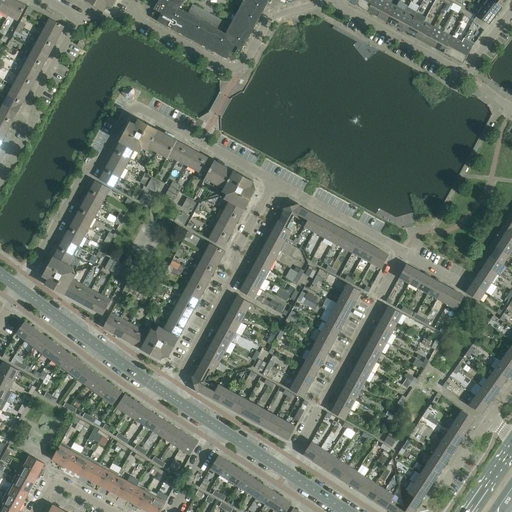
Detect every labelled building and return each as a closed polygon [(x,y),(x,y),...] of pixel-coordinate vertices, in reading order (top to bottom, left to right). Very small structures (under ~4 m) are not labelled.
[(0,11),(8,15),(16,0),(15,0),(3,0),(0,6),(0,11)] [(18,21),(26,6),(16,0),(8,15),(18,21)] [(89,0),(105,9),(106,7),(109,6),(110,7),(114,0),(89,0)] [(160,13),(162,13),(159,18),(158,21),(227,59),(229,56),(231,51),(233,52),(234,53),(239,55),(269,0),(244,0),(226,34),(217,29),(221,21),(214,17),(209,14),(205,11),(199,10),(192,6),(188,13),(179,8),(183,0),(158,0),(154,9),(158,12),(160,13)] [(368,12),(374,0),(362,0),(359,7),(368,12)] [(378,17),(386,1),(384,0),(374,0),(368,12),(378,17)] [(503,7),(492,0),(479,0),(478,2),(482,5),(496,16),(503,7)] [(387,22),(396,6),(386,1),(378,17),(387,22)] [(475,14),(477,16),(489,25),(496,16),(482,5),(475,14)] [(397,27),(405,11),(396,6),(387,22),(397,27)] [(406,32),(417,12),(407,7),(405,11),(397,27),(406,32)] [(162,13),(158,12),(152,14),(153,20),(159,18),(162,13)] [(424,22),(426,18),(417,12),(406,32),(416,38),(424,22)] [(489,25),(477,16),(473,22),(485,31),(489,25)] [(65,27),(50,18),(44,28),(59,37),(65,27)] [(425,43),(434,27),(424,22),(416,38),(425,43)] [(435,48),(443,32),(434,27),(425,43),(435,48)] [(59,37),(44,28),(39,38),(54,46),(59,37)] [(444,53),(453,37),(443,32),(435,48),(444,53)] [(454,58),(462,42),(453,37),(444,53),(454,58)] [(34,47),(49,56),(54,46),(39,38),(34,47)] [(87,42),(81,39),(77,45),(83,49),(87,42)] [(463,63),(472,48),(462,42),(454,58),(463,63)] [(49,56),(34,47),(29,57),(44,65),(49,56)] [(23,66),(39,75),(44,65),(29,57),(23,66)] [(39,75),(23,66),(18,76),(33,84),(39,75)] [(13,85),(28,94),(33,84),(18,76),(13,85)] [(28,94),(13,85),(8,95),(23,103),(28,94)] [(130,88),(124,90),(123,96),(127,100),(129,98),(131,97),(133,98),(134,92),(130,88)] [(3,104),(18,113),(23,103),(8,95),(3,104)] [(18,113),(3,104),(0,109),(0,115),(13,122),(18,113)] [(0,127),(8,132),(13,122),(0,115),(0,127)] [(140,152),(144,151),(146,150),(166,161),(169,156),(168,156),(176,142),(137,121),(136,123),(134,124),(132,123),(122,142),(135,149),(135,150),(140,153),(140,152)] [(120,145),(119,144),(115,151),(130,159),(135,150),(135,149),(122,142),(120,145)] [(180,142),(179,144),(176,142),(168,156),(169,156),(178,161),(186,146),(180,142)] [(187,166),(196,151),(186,146),(178,161),(187,166)] [(110,160),(125,168),(130,159),(115,151),(110,160)] [(196,151),(187,166),(197,171),(205,156),(196,151)] [(211,161),(212,160),(205,156),(197,171),(206,176),(214,163),(211,161)] [(125,168),(110,160),(105,170),(120,178),(125,168)] [(206,176),(203,181),(223,192),(225,198),(224,198),(229,201),(243,208),(254,188),(252,188),(251,185),(252,184),(243,178),(214,163),(206,176)] [(99,180),(115,188),(120,178),(105,170),(99,180)] [(147,188),(156,193),(161,184),(152,179),(147,188)] [(110,189),(95,181),(90,191),(105,199),(110,189)] [(182,186),(173,181),(166,195),(175,200),(182,186)] [(105,199),(90,191),(85,200),(100,208),(105,199)] [(148,206),(153,197),(144,192),(139,201),(148,206)] [(191,212),(196,203),(187,198),(182,207),(191,212)] [(79,210),(95,218),(100,208),(85,200),(79,210)] [(243,212),(241,211),(243,208),(229,201),(224,210),(239,218),(243,212)] [(299,206),(298,204),(291,206),(294,216),(306,223),(307,223),(312,213),(299,206)] [(287,229),(294,216),(291,206),(283,208),(284,211),(276,224),(286,230),(287,229)] [(95,218),(79,210),(74,219),(89,227),(95,218)] [(219,220),(234,228),(239,218),(224,210),(219,220)] [(175,221),(184,226),(189,217),(180,211),(175,221)] [(306,223),(304,227),(314,232),(322,219),(312,213),(307,223),(306,223)] [(113,217),(110,222),(114,225),(116,223),(119,225),(122,220),(117,218),(117,219),(113,217)] [(69,229),(84,237),(89,227),(74,219),(69,229)] [(324,237),(331,224),(322,219),(314,232),(324,237)] [(234,228),(219,220),(214,229),(229,237),(234,228)] [(291,231),(287,229),(286,230),(276,224),(271,234),(285,241),(291,231)] [(333,243),(341,229),(331,224),(324,237),(333,243)] [(84,237),(69,229),(64,238),(79,246),(84,237)] [(209,239),(224,247),(229,237),(214,229),(209,239)] [(343,248),(350,234),(341,229),(333,243),(343,248)] [(507,229),(508,230),(502,238),(511,244),(511,231),(508,229),(507,229)] [(266,243),(280,251),(285,241),(271,234),(266,243)] [(352,253),(360,239),(350,234),(343,248),(352,253)] [(79,246),(64,238),(59,248),(74,256),(79,246)] [(496,247),(509,256),(511,251),(511,244),(502,238),(496,247)] [(362,258),(369,244),(360,239),(352,253),(362,258)] [(225,251),(210,243),(205,253),(220,262),(225,251)] [(261,253),(275,260),(280,251),(266,243),(261,253)] [(369,244),(362,258),(371,263),(379,250),(369,244)] [(490,256),(503,265),(509,256),(496,247),(490,256)] [(54,257),(53,256),(53,257),(69,265),(74,256),(59,248),(54,257)] [(381,269),(389,255),(379,250),(371,263),(381,269)] [(220,262),(205,253),(200,263),(215,271),(220,262)] [(256,262),(269,270),(275,260),(261,253),(256,262)] [(92,256),(89,262),(95,265),(98,259),(92,256)] [(484,265),(497,274),(503,265),(490,256),(484,265)] [(45,285),(64,295),(73,279),(73,280),(76,275),(75,274),(73,269),(74,268),(69,265),(53,257),(42,276),(44,277),(46,278),(47,281),(46,282),(45,285)] [(128,269),(110,259),(105,268),(123,278),(128,269)] [(269,270),(256,262),(251,272),(264,279),(269,270)] [(194,272),(210,281),(215,271),(200,263),(194,272)] [(406,264),(399,278),(409,283),(416,270),(406,264)] [(478,274),(491,283),(497,274),(484,265),(478,274)] [(317,270),(310,266),(305,274),(312,278),(317,270)] [(416,270),(409,283),(418,289),(426,275),(416,270)] [(210,281),(194,272),(189,282),(204,290),(210,281)] [(246,281),(259,289),(264,279),(251,272),(246,281)] [(472,283),(485,292),(491,283),(478,274),(472,283)] [(426,275),(418,289),(428,294),(435,280),(426,275)] [(65,295),(74,300),(82,285),(73,280),(73,279),(64,295),(65,295)] [(435,280),(428,294),(437,299),(445,285),(435,280)] [(128,281),(123,290),(141,300),(146,291),(128,281)] [(246,281),(240,291),(254,299),(254,298),(269,306),(271,302),(256,294),(259,289),(246,281)] [(184,291),(199,299),(204,290),(189,282),(184,291)] [(466,293),(479,301),(485,292),(472,283),(466,293)] [(289,284),(287,289),(292,292),(295,287),(289,284)] [(361,291),(347,284),(342,294),(355,301),(361,291)] [(83,305),(92,290),(82,285),(74,300),(83,305)] [(447,304),(454,290),(445,285),(437,299),(447,304)] [(286,300),(290,293),(279,288),(276,294),(286,300)] [(93,310),(101,295),(92,290),(83,305),(93,310)] [(457,309),(464,296),(454,290),(447,304),(457,309)] [(199,299),(184,291),(179,301),(194,309),(199,299)] [(302,291),(300,296),(303,298),(312,302),(315,297),(306,292),(305,293),(302,291)] [(337,304),(350,311),(355,301),(342,294),(337,304)] [(103,315),(111,300),(101,295),(93,310),(103,315)] [(251,303),(238,296),(232,306),(246,313),(251,303)] [(300,296),(297,300),(301,302),(309,307),(312,302),(303,298),(300,296)] [(271,302),(269,306),(282,313),(285,307),(272,300),(271,302)] [(174,310),(189,318),(194,309),(179,301),(174,310)] [(332,313),(345,320),(350,311),(337,304),(332,313)] [(246,313),(232,306),(227,315),(241,323),(246,313)] [(402,314),(389,306),(383,316),(397,324),(402,314)] [(189,318),(174,310),(169,320),(184,328),(189,318)] [(111,313),(103,328),(113,333),(121,318),(111,313)] [(326,323),(340,330),(345,320),(332,313),(326,323)] [(241,323),(227,315),(222,325),(235,332),(241,323)] [(378,326),(392,333),(397,324),(383,316),(378,326)] [(121,318),(113,333),(122,338),(131,323),(121,318)] [(179,334),(180,335),(184,328),(169,320),(164,329),(177,337),(179,334)] [(25,321),(16,334),(25,340),(34,328),(25,321)] [(131,323),(122,338),(132,344),(140,328),(131,323)] [(321,332),(335,339),(340,330),(326,323),(321,332)] [(235,332),(222,325),(217,334),(230,342),(235,332)] [(164,329),(159,326),(158,327),(153,329),(152,328),(149,333),(150,334),(143,347),(162,358),(163,356),(165,355),(167,356),(177,337),(164,329)] [(373,335),(386,343),(392,333),(378,326),(373,335)] [(34,347),(43,334),(34,328),(25,340),(34,347)] [(141,348),(141,349),(143,347),(150,334),(149,333),(140,328),(132,344),(141,348)] [(335,339),(321,332),(316,342),(330,349),(335,339)] [(43,353),(52,341),(43,334),(34,347),(43,353)] [(230,342),(217,334),(212,344),(225,351),(230,342)] [(368,345),(381,352),(386,343),(373,335),(368,345)] [(431,342),(424,339),(421,343),(428,347),(431,342)] [(51,360),(60,347),(52,341),(43,353),(51,360)] [(330,349),(316,342),(311,351),(325,358),(330,349)] [(225,351),(212,344),(206,353),(220,361),(225,351)] [(363,354),(376,362),(381,352),(368,345),(363,354)] [(60,366),(69,354),(60,347),(51,360),(60,366)] [(478,352),(471,347),(468,351),(472,353),(475,356),(478,352)] [(325,358),(311,351),(306,361),(319,368),(325,358)] [(501,361),(511,368),(511,355),(508,352),(501,361)] [(211,369),(215,371),(220,361),(206,353),(201,363),(211,368),(211,369)] [(248,357),(256,361),(258,357),(254,355),(250,353),(248,357)] [(69,372),(78,360),(69,354),(60,366),(69,372)] [(376,362),(363,354),(357,364),(371,371),(376,362)] [(77,379),(87,366),(78,360),(69,372),(77,379)] [(262,372),(266,363),(259,360),(255,368),(262,372)] [(319,368),(306,361),(301,370),(314,377),(319,368)] [(495,370),(507,379),(511,371),(511,368),(501,361),(495,370)] [(1,367),(0,366),(0,372),(14,380),(19,370),(4,362),(1,367)] [(204,381),(211,369),(211,368),(201,363),(194,376),(192,377),(194,384),(204,381)] [(371,371),(357,364),(352,373),(366,381),(371,371)] [(86,385),(95,373),(87,366),(77,379),(86,385)] [(314,377),(301,370),(296,379),(309,387),(314,377)] [(489,378),(501,387),(507,379),(495,370),(489,378)] [(0,385),(9,390),(14,380),(0,372),(0,385)] [(95,392),(104,379),(95,373),(86,385),(95,392)] [(366,381),(352,373),(347,383),(361,390),(366,381)] [(482,387),(494,396),(501,387),(489,378),(482,387)] [(104,398),(113,386),(104,379),(95,392),(104,398)] [(290,390),(304,397),(309,387),(296,379),(290,390)] [(217,388),(204,381),(194,384),(196,392),(199,391),(212,399),(217,389),(217,388)] [(361,390),(347,383),(342,392),(356,400),(361,390)] [(0,397),(7,401),(12,392),(9,390),(0,385),(0,397)] [(219,385),(217,388),(217,389),(212,399),(221,404),(229,390),(219,385)] [(113,405),(122,392),(113,386),(104,398),(113,405)] [(494,396),(482,387),(476,396),(488,405),(494,396)] [(231,409),(238,395),(229,390),(221,404),(231,409)] [(285,400),(289,392),(285,390),(281,398),(285,400)] [(285,400),(285,399),(289,402),(293,394),(289,392),(285,400)] [(356,400),(342,392),(337,402),(350,409),(356,400)] [(125,394),(116,407),(126,413),(134,400),(125,394)] [(240,414),(248,400),(238,395),(231,409),(240,414)] [(469,405),(482,414),(488,405),(476,396),(469,405)] [(134,400),(126,413),(135,419),(143,406),(134,400)] [(248,400),(240,414),(250,419),(257,406),(248,400)] [(304,400),(303,404),(301,408),(305,410),(309,403),(304,400)] [(331,412),(345,419),(350,409),(337,402),(331,412)] [(143,406),(135,419),(144,425),(153,412),(143,406)] [(259,424),(267,411),(257,406),(250,419),(259,424)] [(304,410),(300,408),(296,414),(294,418),(298,421),(304,410)] [(475,419),(462,410),(456,420),(469,428),(475,419)] [(267,411),(259,424),(269,430),(276,416),(267,411)] [(153,412),(144,425),(153,431),(162,418),(153,412)] [(429,415),(427,419),(436,425),(439,421),(429,415)] [(278,435),(286,421),(276,416),(269,430),(278,435)] [(162,418),(153,431),(162,437),(171,424),(162,418)] [(469,428),(456,420),(450,429),(463,437),(469,428)] [(288,440),(296,426),(286,421),(278,435),(288,440)] [(171,424),(162,437),(171,443),(180,430),(171,424)] [(444,438),(457,446),(463,437),(450,429),(444,438)] [(180,430),(171,443),(180,449),(189,436),(180,430)] [(388,435),(384,442),(392,447),(396,440),(388,435)] [(190,455),(198,442),(189,436),(180,449),(190,455)] [(457,446),(444,438),(438,447),(451,455),(457,446)] [(52,459),(58,463),(57,465),(61,467),(71,448),(61,442),(54,457),(52,459)] [(312,442),(303,455),(313,461),(321,448),(312,442)] [(432,456),(445,464),(451,455),(438,447),(432,456)] [(65,469),(66,467),(72,470),(81,453),(71,448),(61,467),(65,469)] [(321,448),(313,461),(322,467),(330,454),(321,448)] [(81,475),(90,458),(81,453),(72,470),(81,475)] [(331,473),(339,460),(330,454),(322,467),(331,473)] [(219,455),(210,468),(220,475),(228,462),(219,455)] [(30,456),(25,466),(41,475),(43,471),(41,470),(44,463),(30,456)] [(445,464),(432,456),(426,465),(439,473),(445,464)] [(91,480),(100,463),(90,458),(81,475),(91,480)] [(339,460),(331,473),(340,479),(348,466),(339,460)] [(229,481),(237,468),(228,462),(220,475),(229,481)] [(100,486),(110,468),(100,463),(91,480),(100,486)] [(37,477),(39,478),(41,475),(25,466),(22,464),(17,473),(20,475),(19,475),(34,483),(37,477)] [(110,491),(118,476),(119,474),(118,473),(121,469),(112,464),(110,468),(100,486),(110,491)] [(420,474),(433,482),(439,473),(426,465),(420,474)] [(349,485),(357,471),(348,466),(340,479),(349,485)] [(238,487),(246,473),(237,468),(229,481),(238,487)] [(357,471),(349,485),(358,490),(366,477),(357,471)] [(14,485),(29,492),(34,483),(19,475),(20,475),(17,473),(11,484),(14,485)] [(247,492),(255,479),(246,473),(238,487),(247,492)] [(433,482),(420,474),(414,483),(427,491),(433,482)] [(118,476),(110,491),(119,496),(127,481),(118,476)] [(367,496),(375,483),(366,477),(358,490),(367,496)] [(256,498),(264,485),(255,479),(247,492),(256,498)] [(129,501),(137,487),(127,481),(119,496),(129,501)] [(375,483),(367,496),(376,502),(384,489),(375,483)] [(427,491),(414,483),(408,493),(412,495),(412,494),(421,501),(427,491)] [(7,493),(24,502),(29,492),(14,485),(11,484),(7,493)] [(130,502),(129,504),(137,508),(138,506),(148,489),(138,484),(137,487),(129,501),(130,502)] [(265,504),(274,491),(264,485),(256,498),(265,504)] [(148,511),(157,494),(148,489),(138,506),(148,511)] [(384,489),(376,502),(385,508),(391,499),(392,499),(394,496),(384,489)] [(274,510),(283,497),(274,491),(265,504),(274,510)] [(1,502),(18,511),(24,502),(7,493),(1,502)] [(149,511),(160,511),(168,498),(158,493),(157,494),(148,511),(149,511)] [(413,511),(421,501),(412,494),(412,495),(404,507),(404,511),(413,511)] [(277,511),(286,511),(292,503),(283,497),(274,510),(277,511)] [(391,511),(404,511),(404,507),(392,499),(391,499),(385,508),(391,511)] [(0,511),(18,511),(1,502),(0,501),(0,511)]
